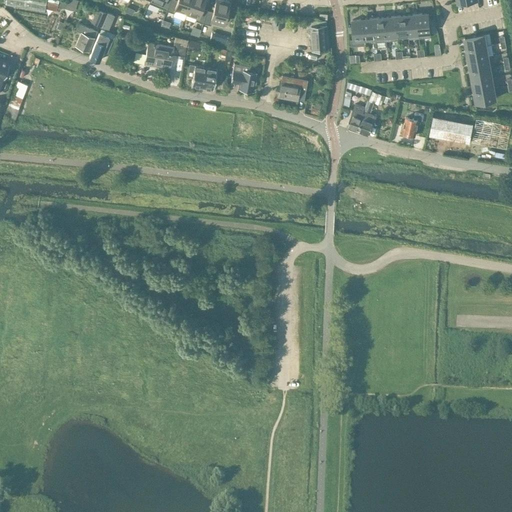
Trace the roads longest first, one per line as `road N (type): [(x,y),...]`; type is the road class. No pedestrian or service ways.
road 1 (residential): [(331,131),(274,109),(140,81),(28,38),(9,20)]
road 2 (unclassified): [(23,201),(268,228),(329,254)]
road 3 (unclassified): [(511,269),(404,250),(348,268),(329,254)]
road 4 (unclassified): [(511,171),(331,131)]
road 5 (residential): [(444,0),(450,56),(360,67)]
road 6 (unclassified): [(329,254),(331,131)]
